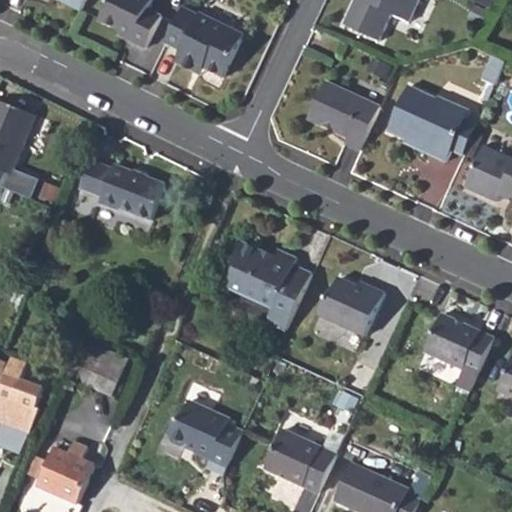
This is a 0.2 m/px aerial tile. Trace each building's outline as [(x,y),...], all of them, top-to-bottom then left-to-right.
[(58,0),(80,10),(84,0),(58,0)] [(108,0),(100,19),(133,35),(131,39),(146,47),(160,16),(146,9),(150,0),(108,0)] [(355,0),(344,25),(380,42),(392,16),(409,24),(420,0),(425,0),(427,1),(427,0),(355,0)] [(468,0),(491,10),(496,0),(468,0)] [(182,6),(165,42),(189,53),(187,58),(211,71),(232,80),(252,38),(208,16),(207,18),(182,6)] [(491,56),(481,81),(493,87),(504,62),(491,56)] [(392,66),(374,57),(368,69),(386,77),(392,66)] [(211,71),(187,58),(184,65),(210,78),(211,71)] [(345,141),(362,148),(381,106),(325,80),(308,116),(348,135),(345,141)] [(408,85),(389,131),(432,150),(431,154),(447,160),(452,149),(463,154),(476,125),(465,120),(469,109),(442,97),(436,98),(408,85)] [(0,185),(7,188),(13,173),(15,174),(40,115),(0,98),(0,185)] [(503,195),(511,199),(511,158),(486,147),(468,187),(499,201),(503,195)] [(89,164),(79,193),(101,201),(98,208),(118,216),(120,213),(150,224),(164,189),(148,184),(145,177),(136,173),(130,176),(113,169),(111,172),(89,164)] [(273,324),(287,330),(311,273),(293,265),(296,259),(275,250),(272,257),(261,252),(261,250),(240,242),(233,260),(235,268),(228,287),(274,308),(270,317),(273,324)] [(326,296),(318,314),(365,334),(384,292),(368,286),(365,290),(339,278),(330,297),(326,296)] [(442,313),(424,352),(463,369),(456,385),(469,392),(494,337),(442,313)] [(91,346),(82,370),(92,374),(87,387),(112,398),(128,361),(91,346)] [(0,423),(31,435),(37,419),(40,413),(34,411),(42,392),(20,383),(25,367),(9,360),(2,381),(0,380),(0,423)] [(511,361),(499,390),(511,395),(511,361)] [(222,475),(224,473),(241,434),(226,427),(228,421),(190,404),(183,420),(177,423),(170,439),(173,444),(183,448),(188,447),(195,450),(195,453),(209,460),(206,468),(222,475)] [(265,467),(320,492),(337,455),(282,429),(265,467)] [(35,458),(28,476),(39,480),(36,488),(78,506),(94,468),(83,461),(87,450),(73,443),(69,454),(53,448),(47,463),(35,458)] [(415,511),(421,500),(407,494),(409,489),(352,464),(335,500),(361,511),(415,511)]
